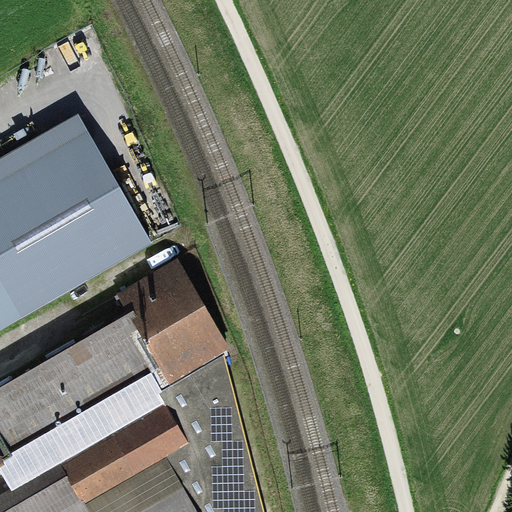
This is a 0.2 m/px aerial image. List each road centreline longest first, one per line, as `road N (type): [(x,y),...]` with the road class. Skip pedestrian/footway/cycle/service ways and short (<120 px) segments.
road 1 (track): [(404,511),(315,217),(220,0)]
road 2 (unknown): [(0,365),(140,293)]
